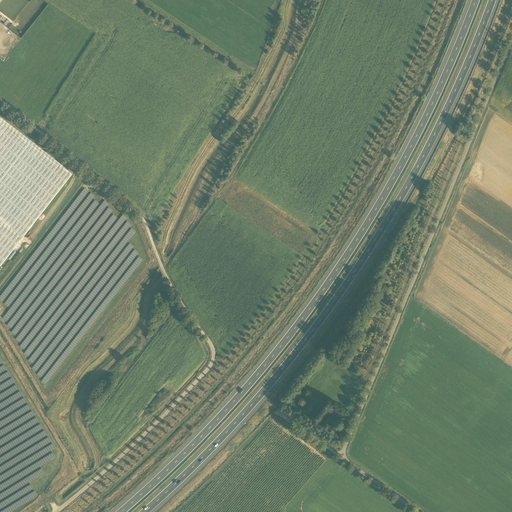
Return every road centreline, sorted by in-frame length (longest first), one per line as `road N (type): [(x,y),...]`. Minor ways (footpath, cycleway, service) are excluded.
road 1 (motorway): [(475,0),(409,147),(322,290),(212,424),(120,511)]
road 2 (motorway): [(144,511),(289,360),(370,247),(423,156),(492,0)]
road 3 (unclassified): [(98,476),(207,370),(213,348),(141,217),(0,99)]
road 4 (unclassified): [(341,456),(511,40)]
